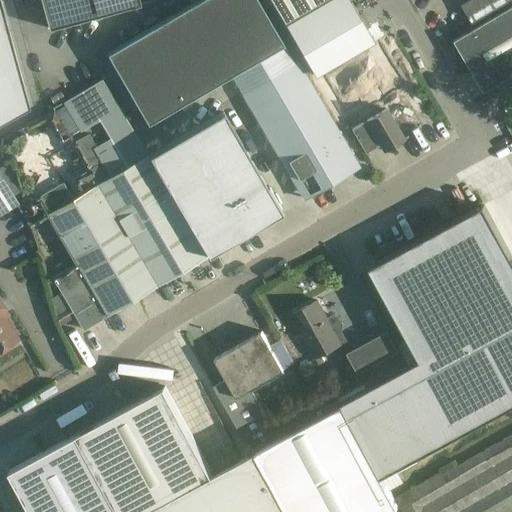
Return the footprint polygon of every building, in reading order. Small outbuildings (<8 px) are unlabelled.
[(0,0),(0,123),(29,108),(0,0)] [(40,0),(48,29),(140,4),(139,0),(40,0)] [(148,124),(232,75),(281,47),(284,45),(257,0),(199,0),(107,54),(148,124)] [(315,77),(374,42),(354,8),(348,0),(269,0),(279,17),(295,43),(295,42),(315,77)] [(475,28),(453,41),(458,71),(471,68),(485,92),(511,75),(511,0),(470,0),(461,6),(475,28)] [(399,86),(374,42),(315,77),(340,120),(399,86)] [(284,52),(281,47),(232,75),(234,80),(258,124),(302,199),(357,167),(296,63),(292,66),(284,52)] [(106,84),(88,94),(96,109),(94,110),(103,125),(106,124),(114,137),(130,128),(106,84)] [(71,96),(54,107),(70,134),(88,123),(71,96)] [(281,212),(223,111),(149,154),(150,156),(208,256),(281,212)] [(403,140),(386,111),(351,131),(365,154),(376,148),(375,146),(379,143),(384,151),(403,140)] [(89,167),(105,157),(90,130),(71,141),(87,168),(89,167)] [(107,157),(105,157),(89,167),(158,284),(205,257),(147,157),(117,174),(107,157)] [(89,167),(87,168),(42,194),(53,212),(48,215),(76,263),(52,277),(83,329),(158,284),(89,167)] [(0,213),(20,202),(0,169),(0,213)] [(39,196),(28,193),(19,199),(31,217),(40,212),(42,202),(39,196)] [(341,402),(343,405),(382,476),(511,405),(511,253),(485,204),(372,266),(422,358),(341,402)] [(317,300),(291,314),(319,364),(324,360),(321,354),(347,340),(341,329),(342,322),(338,313),(332,312),(325,316),(317,300)] [(0,302),(0,350),(17,339),(0,311),(0,307),(2,306),(0,302)] [(388,331),(347,353),(359,374),(399,353),(388,331)] [(226,376),(212,384),(243,440),(271,425),(250,388),(294,363),(280,338),(270,344),(263,332),(215,358),(226,376)] [(323,382),(316,371),(306,377),(312,388),(323,382)] [(399,506),(382,476),(343,405),(213,475),(166,387),(78,434),(78,435),(119,511),(388,511),(392,510),(399,506)] [(438,474),(395,498),(402,511),(499,511),(511,505),(511,434),(457,466),(454,461),(437,471),(438,473),(438,474)] [(32,511),(119,511),(78,435),(11,471),(13,476),(32,511)]
